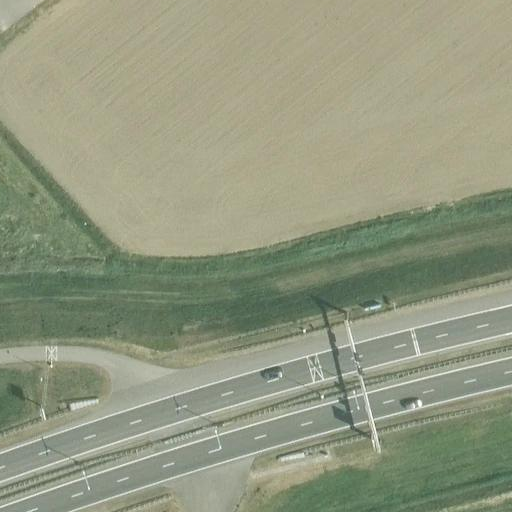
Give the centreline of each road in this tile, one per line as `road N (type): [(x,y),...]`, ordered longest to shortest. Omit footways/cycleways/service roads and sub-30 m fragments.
road 1 (trunk): [(511,320),(167,411),(0,468)]
road 2 (trunk): [(29,511),(351,411),(511,372)]
